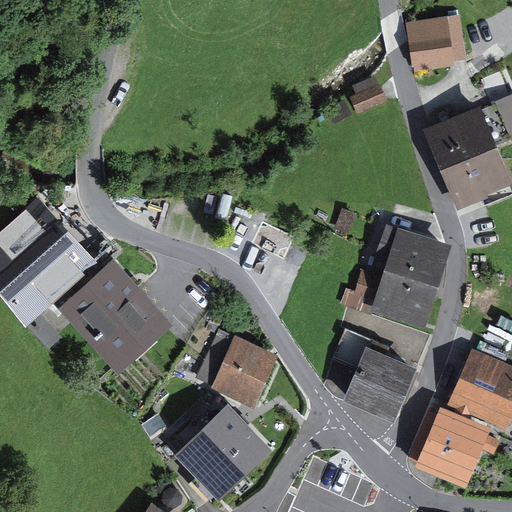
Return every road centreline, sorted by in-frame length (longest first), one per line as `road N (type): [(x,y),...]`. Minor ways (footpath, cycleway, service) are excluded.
road 1 (residential): [(389,0),(457,257),(430,374),(381,469)]
road 2 (residential): [(334,416),(238,272),(202,246),(135,226),(104,204),(94,186),(91,126)]
road 3 (residential): [(511,509),(436,501),(381,469)]
road 4 (unclassified): [(91,126),(116,0)]
road 5 (residential): [(334,416),(255,511)]
